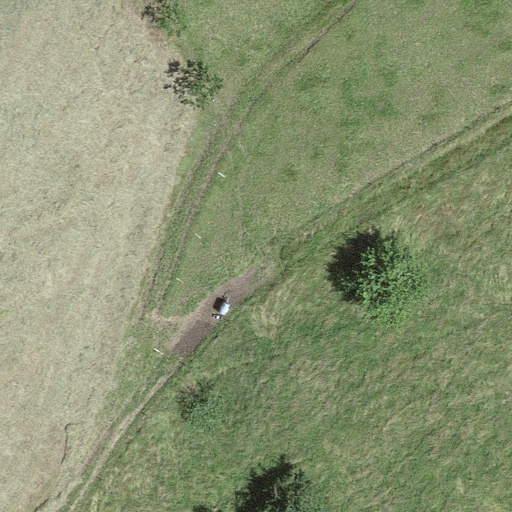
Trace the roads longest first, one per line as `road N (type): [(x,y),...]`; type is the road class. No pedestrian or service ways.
road 1 (track): [(60,511),(116,421),(237,295),(511,121)]
road 2 (track): [(116,421),(151,308),(227,128),(260,79),(341,0)]
